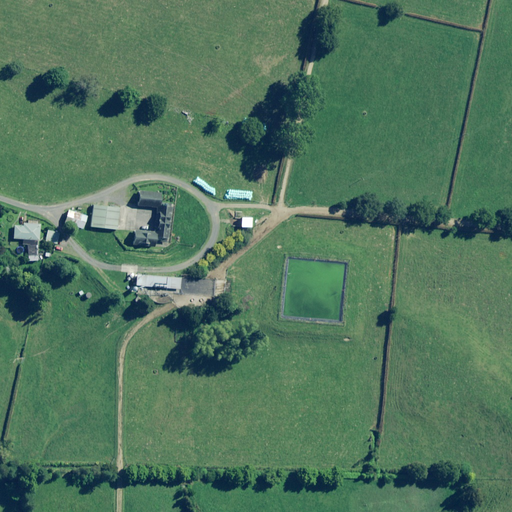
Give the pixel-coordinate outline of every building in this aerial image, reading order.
[(132,230),(131,245),(154,246),(155,238),(168,239),(170,204),(159,204),(160,193),(137,191),(136,205),(156,206),(155,215),(154,230),(154,231),(132,230)] [(118,208),(92,205),(89,227),(116,230),(118,208)] [(67,210),(63,224),(81,230),(86,216),(67,210)] [(11,231),(11,239),(22,240),(21,246),(37,247),(38,225),(22,224),(22,227),(12,226),(11,231)] [(58,233),(47,231),(44,243),(56,245),(58,233)] [(179,279),(134,275),(133,286),(178,289),(179,279)]
